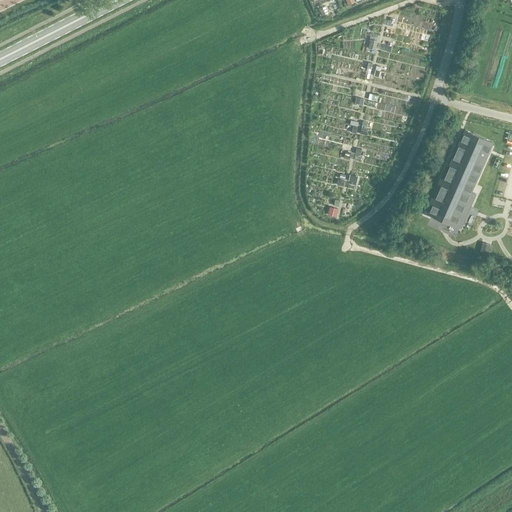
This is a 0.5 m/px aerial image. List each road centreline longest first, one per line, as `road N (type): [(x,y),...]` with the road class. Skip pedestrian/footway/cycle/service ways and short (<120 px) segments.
road 1 (unclassified): [(349,235),(388,195),(414,151),(459,0)]
road 2 (secondary): [(0,58),(116,0)]
